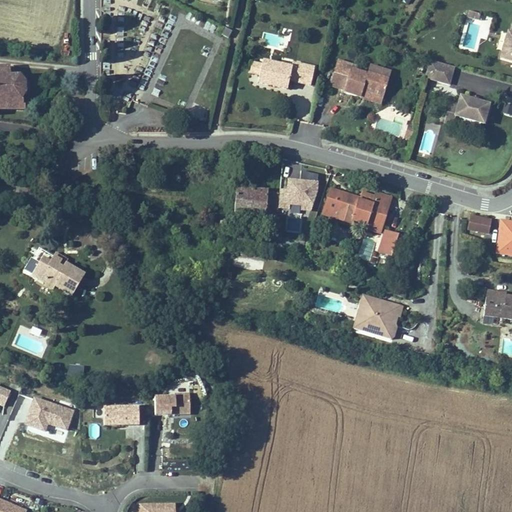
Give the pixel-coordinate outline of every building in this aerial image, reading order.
[(466,16),(472,17),(474,10),(468,9),(466,16)] [(499,56),(511,59),(511,18),(510,28),(507,27),(499,56)] [(352,63),(338,58),(330,83),(344,88),(343,90),(360,96),(362,91),(382,98),(392,69),(370,62),(367,70),(358,67),(357,70),(351,68),(352,63)] [(455,65),(429,58),(424,77),(450,84),(455,65)] [(260,71),(258,80),(280,85),(287,86),(289,78),(311,83),(314,66),(297,62),(296,67),(292,66),(263,59),(262,62),(260,71)] [(260,71),(262,62),(252,60),(250,69),(260,71)] [(0,71),(12,71),(12,63),(0,63),(0,71)] [(29,77),(22,71),(12,71),(0,71),(0,112),(1,113),(0,108),(23,108),(27,108),(27,103),(25,102),(25,95),(29,89),(29,77)] [(382,98),(362,91),(360,96),(360,97),(380,103),(382,98)] [(490,101),(460,93),(457,103),(454,113),(473,118),(485,122),(490,101)] [(452,122),(454,113),(457,103),(448,100),(443,120),(452,122)] [(502,112),(511,114),(511,113),(511,105),(504,104),(502,112)] [(414,126),(407,124),(403,138),(410,140),(414,126)] [(287,177),(286,187),(279,187),(279,191),(278,207),(291,208),(291,203),(301,203),(300,208),(312,209),(317,190),(318,172),(301,169),(300,177),(287,177)] [(234,213),(265,216),(265,213),(277,214),(278,207),(279,191),(266,190),(267,187),(253,186),(237,185),(236,194),(234,213)] [(352,223),(353,219),(365,222),(372,200),(359,195),(330,186),(321,213),(352,223)] [(359,195),(372,200),(374,197),(375,194),(361,189),(359,195)] [(374,197),(390,202),(393,195),(376,190),(375,194),(374,197)] [(372,200),(365,222),(363,228),(380,233),(390,202),(374,197),(372,200)] [(467,228),(488,232),(491,219),(470,215),(467,228)] [(511,220),(504,219),(499,250),(511,252),(511,220)] [(399,232),(386,228),(384,236),(382,236),(377,251),(392,255),(399,232)] [(66,265),(67,261),(69,257),(57,251),(55,255),(63,259),(61,263),(66,265)] [(58,284),(75,293),(86,271),(67,261),(66,265),(61,263),(63,259),(55,255),(52,260),(44,256),(35,275),(49,282),(51,278),(59,282),(58,284)] [(51,278),(49,282),(47,285),(56,289),(58,284),(59,282),(51,278)] [(505,295),(505,291),(486,288),(485,296),(504,298),(505,295)] [(401,314),(404,304),(363,292),(358,307),(364,309),(361,321),(367,323),(367,324),(375,326),(373,332),(391,337),(398,314),(401,314)] [(502,317),(511,317),(511,295),(505,295),(504,298),(485,296),(482,314),(502,317)] [(364,309),(358,307),(353,326),(373,332),(375,326),(367,324),(367,323),(361,321),(364,309)] [(502,317),(482,314),(481,321),(501,324),(502,317)] [(69,364),(68,372),(83,374),(84,366),(69,364)] [(0,404),(4,406),(11,390),(0,385),(0,404)] [(189,409),(189,393),(174,394),(174,396),(154,396),(155,414),(171,414),(171,410),(189,409)] [(74,411),(35,398),(26,424),(47,431),(50,423),(67,429),(74,411)] [(103,406),(103,424),(138,424),(138,406),(103,406)] [(0,511),(24,511),(26,509),(0,498),(0,511)] [(174,511),(174,502),(137,503),(137,511),(174,511)]
